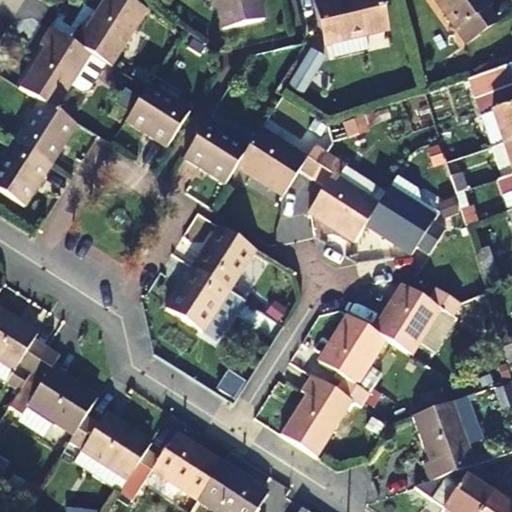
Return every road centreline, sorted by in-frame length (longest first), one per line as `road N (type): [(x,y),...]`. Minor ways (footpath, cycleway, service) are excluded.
road 1 (residential): [(117,317),(185,198),(101,149),(31,259)]
road 2 (residential): [(235,433),(322,284)]
road 3 (residential): [(235,433),(131,359),(117,317)]
road 4 (residential): [(340,511),(235,433)]
